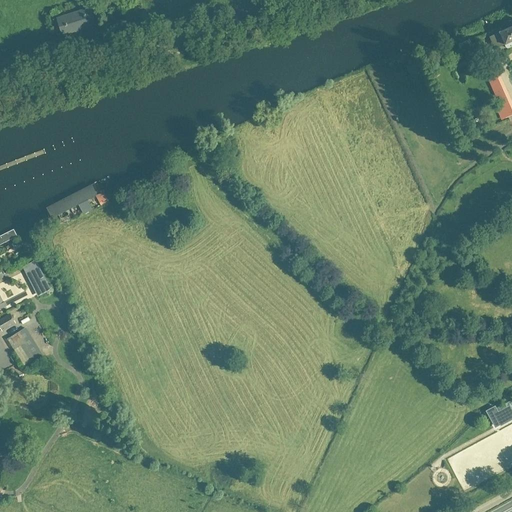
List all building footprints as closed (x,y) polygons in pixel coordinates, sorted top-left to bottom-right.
[(96,25),(91,8),(57,18),(62,34),(76,30),(76,29),(82,27),(82,29),(96,25)] [(511,45),(511,22),(510,24),(508,28),(491,36),(496,48),(505,44),(507,46),(508,46),(509,47),(511,45)] [(53,218),(97,195),(92,186),(48,210),(53,218)] [(105,195),(98,199),(100,205),(108,201),(105,195)] [(0,244),(17,236),(13,228),(0,234),(0,244)] [(16,323),(11,313),(0,319),(0,327),(2,331),(16,323)] [(8,339),(15,349),(33,338),(26,327),(8,339)] [(26,343),(14,350),(24,366),(36,358),(26,343)] [(511,401),(511,400),(496,408),(487,413),(495,428),(511,419),(511,401)]
